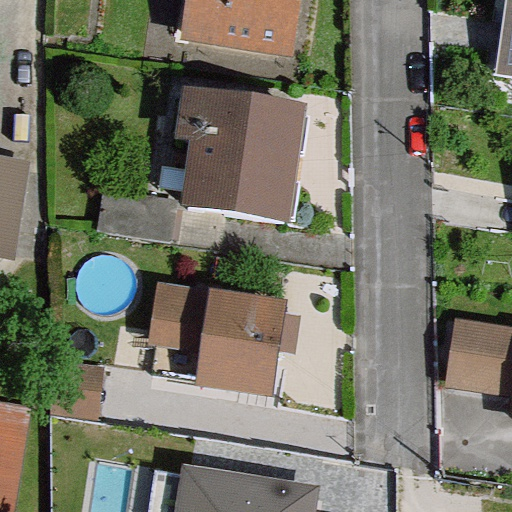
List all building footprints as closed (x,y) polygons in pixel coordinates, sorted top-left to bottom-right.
[(294,0),(186,0),(181,30),(287,47),(294,0)] [(511,0),(509,0),(500,74),(511,75),(511,0)] [(295,117),(185,102),(179,149),(207,153),(198,215),(280,226),(295,117)] [(23,176),(0,172),(0,253),(11,255),(23,176)] [(173,246),(179,204),(106,194),(100,237),(173,246)] [(218,302),(161,294),(154,349),(213,356),(208,396),(274,405),(285,319),(217,310),(218,302)] [(511,340),(461,332),(452,388),(511,397),(511,340)] [(50,414),(95,422),(100,376),(55,371),(50,414)] [(13,511),(28,416),(0,412),(0,511),(13,511)] [(184,459),(175,511),(330,511),(317,510),(322,482),(184,459)]
